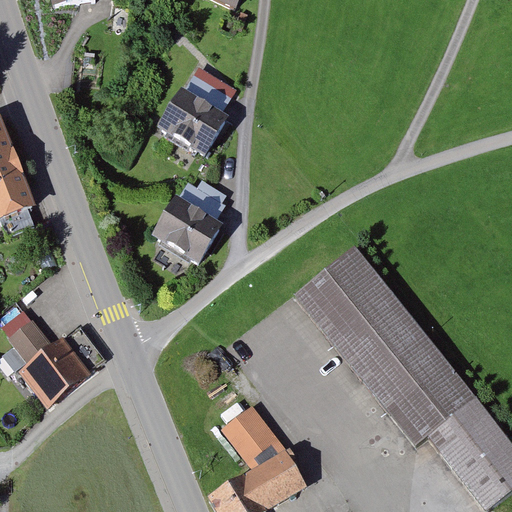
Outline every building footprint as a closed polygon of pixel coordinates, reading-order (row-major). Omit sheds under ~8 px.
[(54,0),(55,9),(85,6),(96,5),(95,0),(54,0)] [(199,0),(237,16),(244,0),(199,0)] [(195,79),(159,135),(204,163),(228,125),(221,121),(233,102),(195,79)] [(5,124),(0,125),(0,227),(38,213),(5,124)] [(190,187),(154,243),(198,271),(223,233),(216,229),(227,211),(190,187)] [(493,511),(511,497),(511,451),(358,253),(296,300),(414,452),(424,444),(476,511),(493,511)] [(11,342),(32,368),(19,379),(47,414),(108,364),(78,328),(54,348),(34,323),(11,342)] [(254,411),(223,434),(255,476),(286,457),(289,455),(254,411)] [(255,476),(208,504),(213,511),(278,511),(308,494),(286,457),(255,476)]
